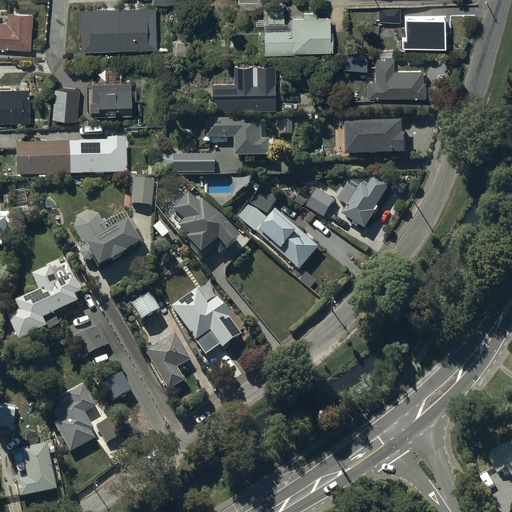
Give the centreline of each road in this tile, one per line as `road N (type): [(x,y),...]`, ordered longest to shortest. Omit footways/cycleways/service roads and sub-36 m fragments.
road 1 (unclassified): [(502,0),(482,77),(419,229),(381,278),(248,398),(79,511)]
road 2 (secondary): [(511,300),(455,377),(395,428)]
road 3 (secondary): [(395,428),(272,511)]
